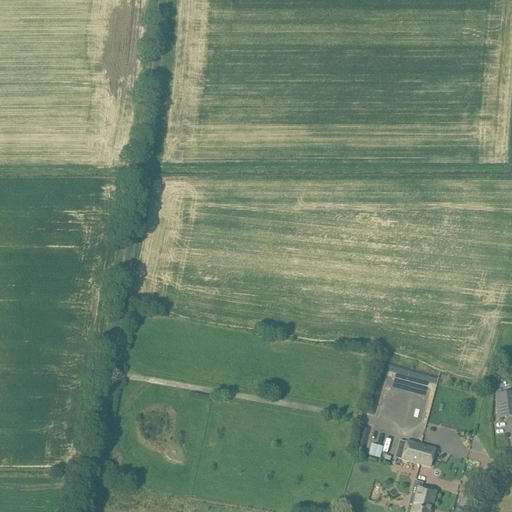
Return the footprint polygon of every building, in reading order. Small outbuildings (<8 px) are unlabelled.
[(511,401),(511,394),(497,396),(499,419),(507,418),(506,415),(511,414),(511,401)] [(363,439),(361,449),(366,450),(370,430),(366,429),(363,439)] [(407,444),(400,442),(395,458),(430,468),(435,450),(407,443),(407,444)] [(371,444),(368,456),(380,459),(383,447),(371,444)] [(411,495),(409,505),(413,506),(411,511),(429,511),(435,491),(422,488),(418,487),(416,496),(411,495)]
